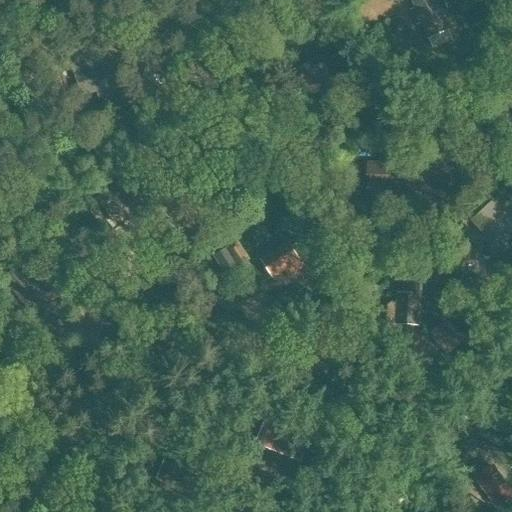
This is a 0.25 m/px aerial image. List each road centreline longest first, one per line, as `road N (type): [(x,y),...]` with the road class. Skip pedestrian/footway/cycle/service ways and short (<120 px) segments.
road 1 (track): [(274,0),(89,145),(34,162),(0,186)]
road 2 (track): [(293,511),(366,429),(426,383),(480,364),(511,403)]
road 3 (track): [(153,246),(106,298),(97,320),(111,426),(91,483),(91,511)]
